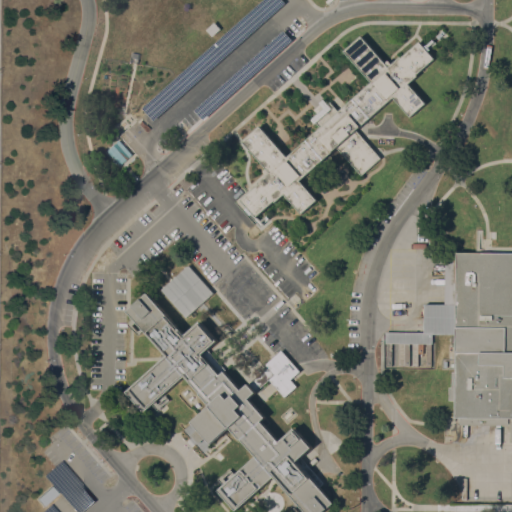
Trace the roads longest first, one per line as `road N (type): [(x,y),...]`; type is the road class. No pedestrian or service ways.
road 1 (residential): [(486,8),(372,7),(333,17),(107,214),(72,258),(52,312),(55,371),(78,421),(158,511)]
road 2 (residential): [(365,511),(374,270),(395,223),(468,117),(485,61),(486,8)]
road 3 (residential): [(85,0),(66,141),(107,214)]
